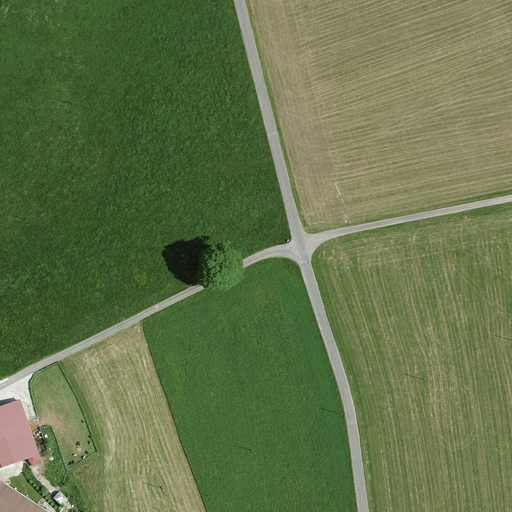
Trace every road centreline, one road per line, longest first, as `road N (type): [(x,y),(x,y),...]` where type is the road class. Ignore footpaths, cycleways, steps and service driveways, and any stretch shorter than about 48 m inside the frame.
road 1 (unclassified): [(365,511),(348,396),(301,242)]
road 2 (unclassified): [(301,242),(242,0)]
road 3 (unclassified): [(301,242),(511,195)]
